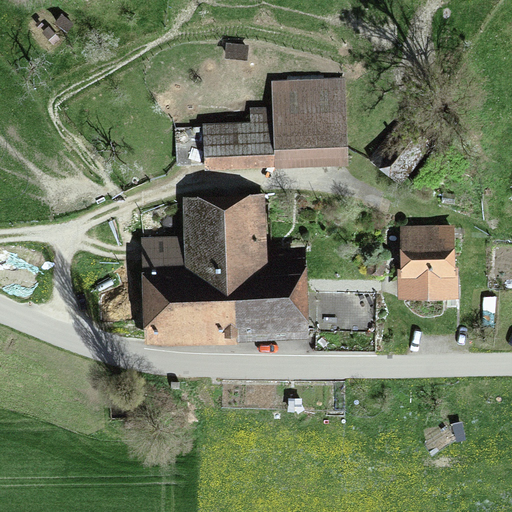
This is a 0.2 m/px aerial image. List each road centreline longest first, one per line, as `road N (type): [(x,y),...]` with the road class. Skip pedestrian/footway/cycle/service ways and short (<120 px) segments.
road 1 (unclassified): [(0,308),(96,347),(176,364),(511,364)]
road 2 (track): [(399,76),(254,29),(166,37),(77,82),(56,104),(58,123),(103,175),(119,209)]
